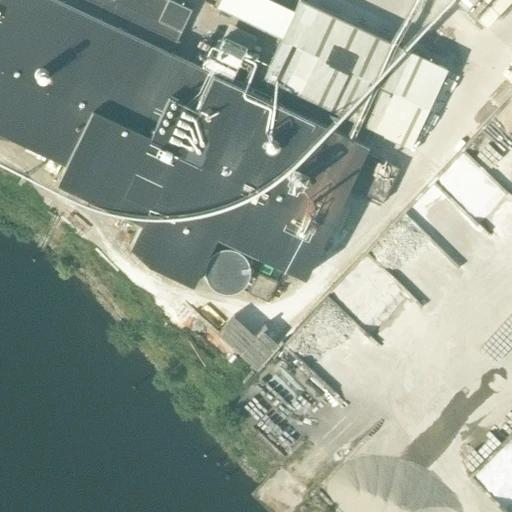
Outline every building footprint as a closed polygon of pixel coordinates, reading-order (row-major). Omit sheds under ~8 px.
[(0,0),(0,133),(63,164),(54,184),(139,225),(129,247),(148,265),(192,285),(215,236),(304,277),(347,185),(383,202),(399,167),(364,151),(367,143),(171,51),(181,30),(192,8),(174,0),(0,0)] [(446,67),(303,0),(298,0),(262,77),(409,146),(446,67)] [(511,0),(498,0),(478,22),(486,29),(511,0)] [(240,251),(236,249),(232,247),(228,247),(224,247),(220,248),(216,249),(212,252),(209,255),(206,258),(205,262),(204,266),(203,270),(204,275),(205,279),(207,283),(210,286),(213,289),(217,291),(221,292),(225,293),(230,293),(234,292),(238,290),(242,287),(245,284),(247,280),(249,276),(250,271),(249,267),(248,262),(246,258),(244,254),(240,251)] [(278,282),(257,272),(248,292),(268,302),(278,282)] [(219,338),(263,368),(281,341),(266,331),(263,335),(235,315),(219,338)] [(511,511),(511,431),(471,474),(508,511),(511,511)]
